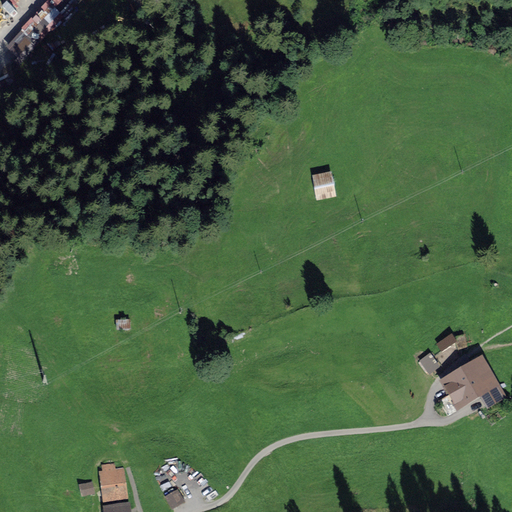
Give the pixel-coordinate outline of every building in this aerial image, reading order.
[(49,0),(6,47),(21,61),(63,15),(56,9),(64,0),(49,0)] [(331,176),(314,179),(318,199),(335,195),(331,176)] [(441,350),(457,339),(452,331),(436,342),(441,350)] [(456,347),(469,345),(467,331),(454,333),(456,347)] [(430,374),(440,366),(429,352),(419,360),(430,374)] [(440,386),(456,414),(500,389),(484,361),(440,386)] [(101,476),(104,501),(126,497),(123,472),(115,473),(114,466),(104,467),(105,476),(101,476)] [(92,485),(81,488),(83,496),(94,493),(92,485)] [(176,492),(168,497),(174,508),(182,503),(176,492)]
